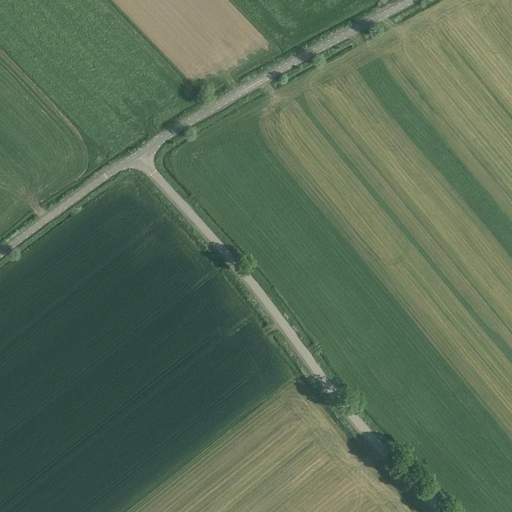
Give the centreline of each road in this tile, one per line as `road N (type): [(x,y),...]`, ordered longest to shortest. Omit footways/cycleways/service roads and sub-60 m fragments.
road 1 (unclassified): [(440,511),(352,421),(288,325),(136,157)]
road 2 (unclassified): [(136,157),(415,0)]
road 3 (unclassified): [(0,260),(136,157)]
